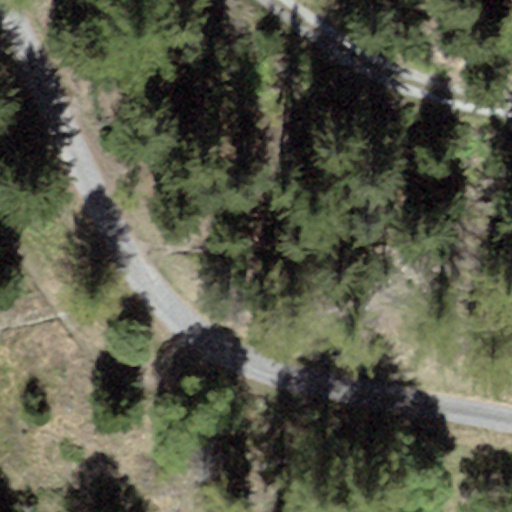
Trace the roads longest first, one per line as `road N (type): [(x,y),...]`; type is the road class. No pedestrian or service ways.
road 1 (track): [(206,329),(142,265),(88,185),(3,0)]
road 2 (track): [(511,410),(274,360),(206,329)]
road 3 (track): [(278,0),(374,83),(511,102)]
